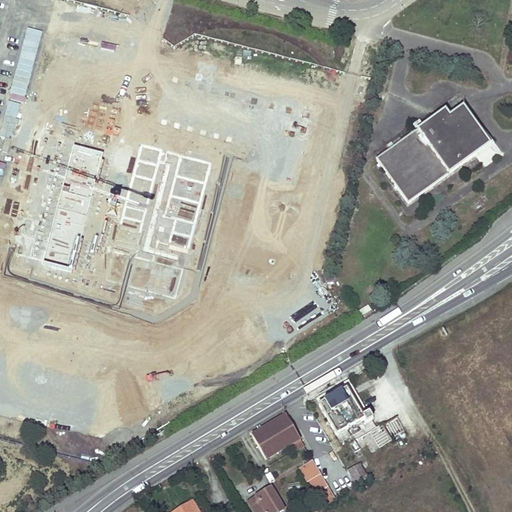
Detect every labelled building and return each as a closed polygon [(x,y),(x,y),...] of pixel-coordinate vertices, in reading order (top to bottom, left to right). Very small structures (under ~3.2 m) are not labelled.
[(380,118),(397,49),(214,0),(0,0),(0,418),(158,441),(319,346),(360,175),(380,118)] [(395,147),(376,160),(408,204),(476,155),(471,149),(485,139),(463,108),(449,118),(444,112),(423,127),(417,131),(403,142),(400,138),(392,143),(395,147)] [(423,127),(419,121),(413,126),(417,131),(423,127)] [(476,155),(489,146),(485,139),(471,149),(476,155)] [(395,147),(392,143),(391,142),(386,146),(390,151),(395,147)] [(349,381),(315,400),(337,437),(364,422),(366,425),(373,422),(349,381)] [(263,456),(298,436),(286,417),(252,436),(263,456)] [(295,450),(303,445),(298,436),(263,456),(266,460),(293,445),(295,450)] [(373,470),(363,454),(358,457),(368,473),(373,470)] [(336,499),(313,461),(300,468),(322,507),(336,499)] [(360,466),(349,472),(358,487),(369,480),(360,466)] [(284,485),(285,493),(299,492),(299,484),(284,485)] [(282,511),(283,511),(269,489),(256,497),(259,502),(265,511),(282,511)] [(256,497),(248,501),(251,506),(259,502),(256,497)] [(196,511),(191,502),(175,511),(196,511)] [(265,511),(259,502),(251,506),(254,511),(265,511)]
